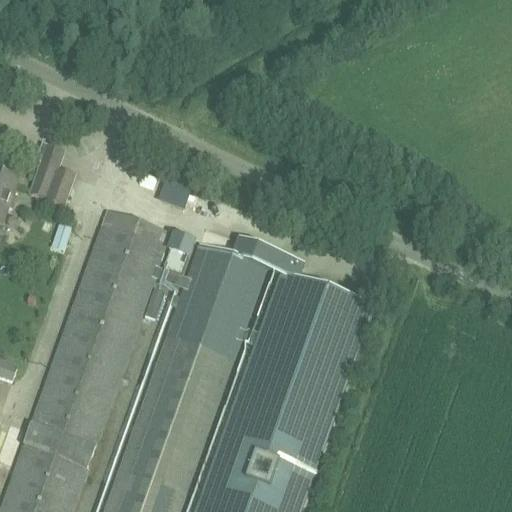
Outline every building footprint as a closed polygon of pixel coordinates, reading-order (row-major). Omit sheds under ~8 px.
[(64,154),(43,146),(36,164),(41,166),(30,197),(64,209),(75,178),(58,172),(64,154)] [(0,224),(2,226),(18,183),(0,176),(0,224)] [(156,181),(142,176),(139,187),(152,192),(156,181)] [(72,511),(171,237),(108,215),(1,511),(72,511)] [(56,237),(68,241),(71,230),(65,228),(60,226),(56,237)] [(222,243),(217,254),(200,248),(105,511),(180,511),(266,271),(228,258),(233,247),(222,243)] [(295,511),(368,304),(281,274),(200,511),(295,511)] [(163,284),(157,298),(177,306),(183,291),(163,284)]
